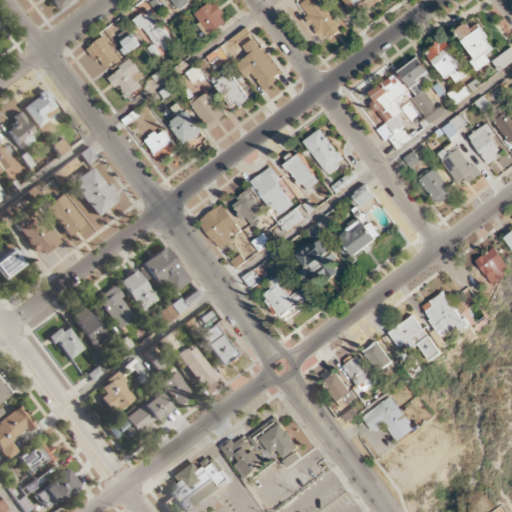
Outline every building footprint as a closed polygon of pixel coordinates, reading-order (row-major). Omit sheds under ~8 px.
[(51,0),(57,8),(68,0),(51,0)] [(170,0),(177,9),(190,0),(170,0)] [(329,40),(344,30),(324,0),(307,0),(299,6),(320,37),(325,34),(329,40)] [(379,0),(342,0),(348,9),(354,5),(359,13),(379,0)] [(193,15),(207,36),(228,22),(213,1),(193,15)] [(143,37),(148,34),(159,53),(171,45),(149,10),(133,20),(143,37)] [(490,63),(484,54),(493,48),(478,25),(470,30),(466,24),(455,31),(474,59),(470,62),(477,72),(490,63)] [(140,46),(133,35),(120,43),(127,54),(140,46)] [(87,49),(103,71),(119,59),(104,37),(87,49)] [(252,74),(263,90),(281,78),(255,39),(242,47),(249,56),(236,64),(246,79),(252,74)] [(456,83),(468,76),(445,39),(426,51),(444,80),(452,76),(456,83)] [(492,62),(499,72),(511,62),(511,49),(511,48),(492,62)] [(399,72),(416,97),(413,99),(429,124),(443,115),(424,88),(435,81),(419,58),(399,72)] [(118,87),(126,99),(141,88),(137,82),(143,77),(131,60),(108,77),(116,89),(118,87)] [(211,78),(231,110),(248,99),(228,68),(211,78)] [(405,94),(394,76),(383,82),(383,83),(366,93),(385,125),(377,130),(385,143),(391,140),(396,150),(412,140),(397,115),(402,113),(394,101),(405,94)] [(190,104),(209,129),(226,116),(208,91),(190,104)] [(52,129),(45,119),(58,111),(44,92),(22,108),(42,136),(52,129)] [(412,120),(421,110),(405,94),(396,103),(412,120)] [(186,146),(204,132),(187,111),(170,124),(186,146)] [(511,114),(509,111),(494,122),(511,145),(511,114)] [(11,118),(16,125),(7,131),(19,149),(36,137),(19,113),(11,118)] [(490,137),(494,134),(487,124),(468,137),(487,165),(502,155),(490,137)] [(178,151),(163,129),(145,142),(161,163),(178,151)] [(344,163),(321,129),(304,141),(327,175),(344,163)] [(50,147),(58,156),(68,148),(60,138),(50,147)] [(440,155),(456,184),(465,179),(467,183),(478,177),(462,147),(449,155),(447,151),(440,155)] [(0,170),(10,165),(0,148),(0,170)] [(317,183),(300,154),(286,163),(303,192),(317,183)] [(105,187),(90,168),(69,184),(95,217),(118,200),(107,186),(105,187)] [(251,181),(273,218),(293,206),(271,168),(251,181)] [(420,178),(435,205),(452,196),(437,169),(420,178)] [(351,196),(360,208),(375,198),(366,185),(351,196)] [(242,220),(246,217),(251,225),(265,216),(249,192),(231,203),(242,220)] [(67,237),(83,224),(60,195),(44,207),(67,237)] [(230,237),(240,230),(222,205),(198,222),(218,251),(233,241),(230,237)] [(57,243),(38,216),(29,223),(23,214),(12,222),(37,257),(57,243)] [(338,234),(353,256),(378,239),(363,217),(338,234)] [(297,255),(305,268),(299,272),(311,291),(343,271),(314,225),(307,230),(315,244),(297,255)] [(141,264),(166,298),(189,281),(164,247),(141,264)] [(15,248),(0,257),(0,280),(25,265),(15,248)] [(476,260),(491,286),(511,274),(496,248),(476,260)] [(138,312),(155,301),(135,270),(119,281),(138,312)] [(306,304),(298,291),(289,297),(277,278),(269,284),(272,289),(264,295),(281,320),(306,304)] [(113,329),(131,319),(113,287),(96,297),(113,329)] [(440,334),(444,330),(450,338),(467,326),(444,292),(422,307),(440,334)] [(86,306),(70,316),(89,348),(106,338),(86,306)] [(389,333),(400,349),(414,339),(429,360),(440,352),(413,316),(389,333)] [(199,336),(221,366),(236,355),(213,325),(199,336)] [(49,336),(64,361),(81,351),(66,326),(49,336)] [(177,347),(168,334),(157,341),(166,354),(177,347)] [(376,373),(391,365),(379,343),(363,351),(376,373)] [(215,378),(190,345),(176,356),(201,389),(215,378)] [(155,372),(164,366),(150,347),(141,353),(155,372)] [(89,357),(101,373),(110,366),(97,350),(89,357)] [(362,393),(376,383),(356,358),(342,368),(362,393)] [(142,386),(149,381),(133,359),(126,365),(142,386)] [(176,406),(190,395),(174,372),(159,383),(176,406)] [(338,403),(351,395),(337,373),(324,381),(338,403)] [(95,394),(113,416),(133,399),(122,385),(126,382),(119,374),(95,394)] [(0,400),(8,395),(2,385),(0,386),(0,400)] [(128,440),(169,409),(156,393),(116,425),(128,440)] [(361,419),(374,435),(385,427),(397,443),(416,429),(390,396),(361,419)] [(0,445),(32,426),(20,406),(0,417),(0,445)] [(249,437),(265,461),(277,452),(288,468),(304,457),(277,417),(249,437)] [(251,449),(242,438),(235,443),(231,439),(220,447),(243,479),(263,465),(251,449)] [(0,452),(6,460),(17,451),(9,441),(0,447),(0,452)] [(27,473),(53,458),(43,442),(18,458),(27,473)] [(174,478),(181,487),(170,495),(182,511),(189,511),(229,482),(213,459),(199,470),(194,463),(174,478)] [(50,479),(45,473),(36,479),(43,489),(34,495),(44,510),(78,486),(66,468),(50,479)]
